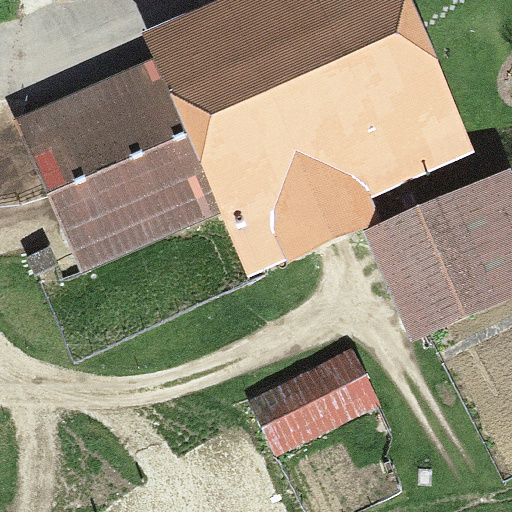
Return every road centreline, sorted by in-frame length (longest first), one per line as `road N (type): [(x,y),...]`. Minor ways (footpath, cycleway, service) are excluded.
road 1 (track): [(359,314),(211,383),(0,396)]
road 2 (track): [(163,0),(0,58)]
